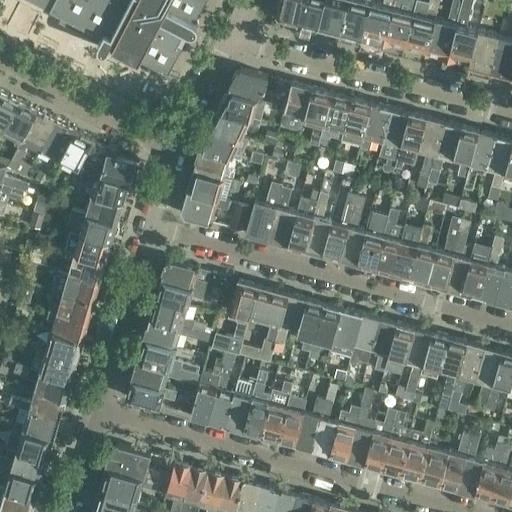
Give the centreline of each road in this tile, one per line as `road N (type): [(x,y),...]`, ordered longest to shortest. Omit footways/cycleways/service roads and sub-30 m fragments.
road 1 (residential): [(473,511),(94,410)]
road 2 (residential): [(511,325),(147,220)]
road 3 (residential): [(511,114),(223,41)]
road 4 (residential): [(94,410),(147,220)]
road 5 (residential): [(166,140),(0,59)]
